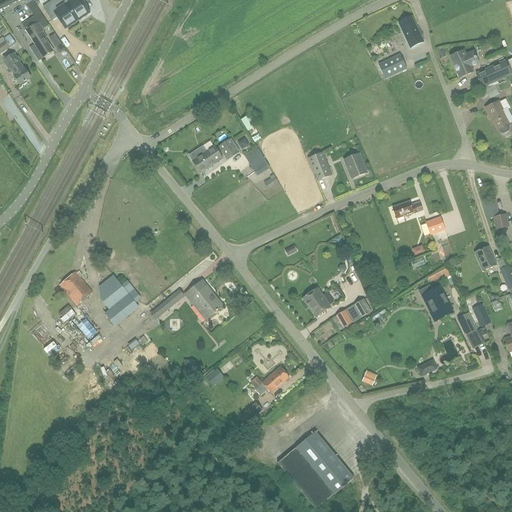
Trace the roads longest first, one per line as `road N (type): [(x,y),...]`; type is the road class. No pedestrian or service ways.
road 1 (unclassified): [(441,511),(231,255)]
road 2 (unclassified): [(231,255),(427,167),(466,163),(511,173)]
road 3 (unclassified): [(144,146),(386,0)]
road 4 (unclassified): [(130,129),(29,276)]
road 5 (residential): [(0,222),(33,181),(81,91)]
road 6 (unclassified): [(231,255),(144,146)]
